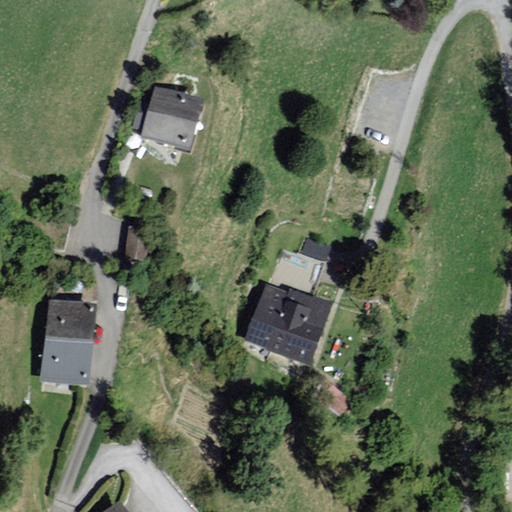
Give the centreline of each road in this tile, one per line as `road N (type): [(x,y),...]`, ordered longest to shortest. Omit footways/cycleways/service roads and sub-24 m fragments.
road 1 (residential): [(147,0),(89,189),(103,337),(93,412),(56,511)]
road 2 (residential): [(472,511),(473,478),(511,328)]
road 3 (residential): [(511,130),(497,0)]
